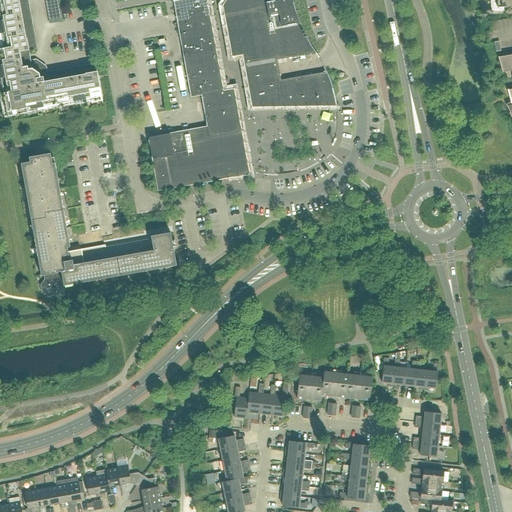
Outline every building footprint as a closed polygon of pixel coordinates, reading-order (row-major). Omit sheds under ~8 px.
[(102,100),(95,63),(47,72),(44,70),(45,68),(35,61),(34,63),(31,61),(29,50),(37,49),(28,0),(0,0),(0,98),(3,117),(3,118),(28,113),(27,113),(101,100),(102,100)] [(58,0),(45,0),(50,24),(63,22),(61,11),(58,0)] [(175,12),(208,6),(206,0),(178,0),(171,1),(171,2),(173,2),(175,12)] [(226,0),(225,1),(222,6),(224,15),(232,57),(242,55),(252,108),(336,106),(336,108),(337,109),(337,108),(337,107),(337,106),(334,94),(327,72),(281,80),(277,60),(316,53),(302,28),(293,1),(292,0),(226,0)] [(511,0),(491,0),(492,12),(504,12),(504,8),(511,7),(511,0)] [(175,12),(177,23),(210,17),(208,6),(175,12)] [(177,23),(179,33),(212,27),(210,17),(177,23)] [(179,33),(181,44),(214,38),(212,27),(179,33)] [(183,51),(185,65),(218,59),(214,38),(181,44),(183,51)] [(511,55),(499,58),(499,57),(498,57),(503,73),(511,71),(511,72),(511,89),(508,91),(508,90),(511,104),(507,106),(506,105),(510,113),(509,113),(511,118),(511,55)] [(185,65),(187,76),(219,70),(218,59),(185,65)] [(191,97),(201,96),(201,95),(223,91),(219,70),(187,76),(191,97)] [(234,89),(223,91),(201,95),(201,96),(203,106),(236,100),(234,89)] [(203,106),(205,116),(238,110),(236,100),(203,106)] [(205,116),(207,126),(207,127),(240,121),(238,110),(205,116)] [(240,121),(207,127),(209,138),(242,132),(240,121)] [(249,175),(242,132),(209,138),(207,127),(207,126),(148,137),(158,191),(249,175)] [(50,153),(45,154),(29,157),(30,162),(21,164),(23,173),(25,173),(29,192),(26,192),(29,210),(32,210),(36,229),(33,230),(36,248),(39,247),(42,266),(39,267),(41,276),(44,276),(45,279),(40,285),(42,292),(48,296),(55,295),(59,289),(58,287),(62,286),(63,291),(80,287),(95,285),(112,283),(133,279),(150,276),(168,273),(177,272),(170,233),(151,236),(153,250),(73,265),(72,260),(70,260),(67,247),(70,247),(68,237),(66,238),(64,231),(62,219),(65,218),(62,200),(59,200),(57,190),(55,181),(58,181),(55,163),(52,163),(50,153)] [(393,387),(393,384),(395,367),(394,367),(388,367),(389,359),(384,358),(382,383),(389,383),(388,386),(393,387)] [(393,384),(399,385),(399,388),(403,388),(405,369),(399,368),(400,360),(395,359),(394,367),(395,367),(393,384)] [(405,369),(403,388),(407,389),(408,386),(414,386),(417,362),(413,361),(412,369),(405,369)] [(421,362),(417,362),(414,386),(421,387),(420,390),(425,391),(427,371),(420,370),(421,362)] [(433,372),(427,371),(425,391),(429,391),(429,388),(436,389),(439,364),(434,364),(433,372)] [(324,372),(323,378),(324,378),(322,395),(334,397),(336,373),(324,372)] [(348,375),(336,373),(334,397),(346,398),(348,375)] [(297,399),(309,400),(312,377),(300,375),(297,399)] [(360,376),(348,375),(346,398),(358,399),(360,376)] [(372,377),(360,376),(358,399),(370,400),(372,377)] [(324,378),(323,378),(312,377),(309,400),(321,401),(322,395),(324,378)] [(282,397),(275,396),(273,396),(271,415),(283,417),(285,397),(287,398),(289,382),(284,381),(282,397)] [(247,413),(259,414),(261,394),(263,394),(264,384),(260,384),(259,394),(249,393),(248,399),(249,399),(247,413)] [(270,395),(263,394),(261,394),(259,414),(271,415),(273,396),(275,396),(276,386),(272,385),(270,395)] [(247,419),(247,413),(249,399),(248,399),(240,398),(241,388),(236,387),(235,398),(236,398),(234,417),(247,419)] [(336,416),(337,404),(329,403),(328,415),(336,416)] [(311,419),(312,413),(312,407),(304,406),(303,418),(311,419)] [(359,418),(361,407),(353,406),(351,418),(359,418)] [(415,422),(440,425),(442,414),(425,412),(424,420),(422,419),(421,417),(416,416),(415,422)] [(440,425),(415,422),(415,428),(420,428),(421,426),(423,426),(423,434),(439,435),(440,425)] [(210,429),(209,437),(217,438),(218,430),(210,429)] [(413,443),(438,446),(439,435),(423,434),(422,441),(420,441),(419,438),(414,438),(413,443)] [(221,450),(245,445),(244,439),(239,440),(238,443),(236,443),(235,436),(218,439),(221,450)] [(285,452),(305,454),(306,448),(314,449),(314,444),(290,441),(289,448),(286,448),(285,452)] [(369,457),(372,458),(372,453),(369,453),(370,446),(346,443),(345,448),(353,449),(352,455),(369,457)] [(438,446),(413,443),(412,449),(417,450),(419,447),(421,448),(420,455),(437,457),(438,446)] [(223,460),(239,457),(238,450),(240,449),(241,451),(246,450),(245,445),(221,450),(223,460)] [(92,452),(93,457),(103,451),(102,446),(92,452)] [(287,463),(312,466),(312,461),(304,460),(305,454),(285,452),(285,456),(288,456),(287,463)] [(368,463),(369,457),(352,455),(344,454),(344,459),(352,460),(351,466),(371,468),(371,464),(368,463)] [(225,471),(249,466),(248,460),(243,461),(243,464),(241,464),(239,457),(223,460),(225,471)] [(284,469),(283,473),(303,475),(303,469),(311,470),(312,466),(287,463),(287,470),(284,469)] [(128,466),(117,468),(120,485),(131,483),(136,486),(143,476),(138,473),(130,474),(128,466)] [(251,471),(249,466),(225,471),(227,481),(227,482),(243,478),(242,471),(244,470),(246,473),(251,471)] [(371,468),(351,466),(350,472),(342,471),(342,476),(367,478),(367,472),(370,472),(371,468)] [(110,487),(120,485),(117,468),(106,470),(107,475),(107,474),(110,487)] [(423,480),(443,482),(444,472),(413,469),(413,474),(423,476),(423,479),(423,480)] [(286,478),(285,484),(309,487),(310,483),(302,482),(303,475),(283,473),(283,478),(286,478)] [(107,475),(97,476),(100,493),(111,491),(110,487),(107,474),(107,475)] [(100,493),(97,476),(86,478),(89,495),(100,493)] [(142,490),(144,501),(160,498),(158,487),(157,487),(155,478),(149,479),(144,476),(143,476),(136,486),(142,490)] [(349,487),(368,489),(369,485),(366,485),(367,478),(342,476),(341,480),(349,481),(349,487)] [(67,479),(72,505),(75,505),(77,504),(76,500),(82,499),(78,477),(67,479)] [(224,493),(241,490),(239,482),(241,482),(243,484),(248,483),(247,477),(243,478),(227,482),(227,481),(222,482),(224,493)] [(442,491),(443,482),(423,480),(423,479),(412,478),(412,484),(422,485),(422,489),(442,491)] [(68,506),(69,510),(75,509),(75,505),(72,505),(67,479),(56,481),(57,486),(60,503),(67,502),(68,506)] [(281,495),(300,497),(301,491),(309,492),(309,487),(285,484),(284,491),(281,491),(281,495)] [(46,488),(50,505),(60,503),(57,486),(46,488)] [(368,489),(349,487),(348,494),(340,493),(340,497),(364,500),(365,493),(368,494),(368,489)] [(46,488),(36,490),(39,507),(50,505),(46,488)] [(441,501),(442,491),(422,489),(421,493),(411,492),(410,498),(422,499),(441,501)] [(39,507),(36,490),(25,492),(28,509),(39,507)] [(227,504),(251,499),(250,493),(245,494),(244,497),(242,497),(241,490),(224,493),(227,504)] [(300,497),(281,495),(280,499),(283,499),(282,506),(307,509),(308,504),(300,503),(300,497)] [(9,504),(10,511),(22,511),(19,497),(8,499),(9,504)] [(144,511),(146,511),(145,511),(162,508),(160,498),(144,501),(145,507),(136,508),(136,510),(132,511),(144,511)] [(252,504),(251,499),(227,504),(228,511),(240,511),(245,511),(244,503),(246,503),(247,505),(252,504)] [(453,502),(441,501),(422,499),(421,504),(432,505),(431,509),(452,511),(453,502)] [(101,501),(94,503),(97,511),(105,509),(101,501)]
